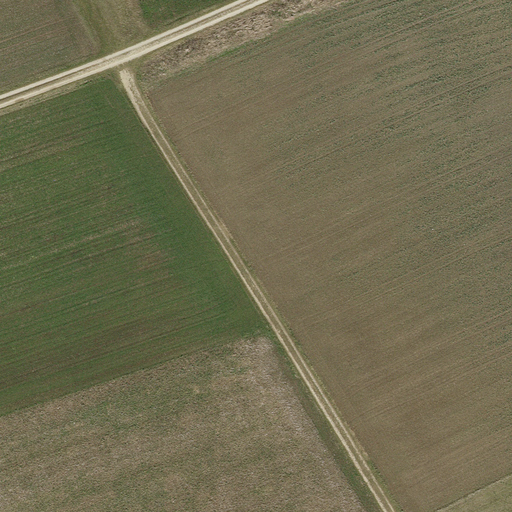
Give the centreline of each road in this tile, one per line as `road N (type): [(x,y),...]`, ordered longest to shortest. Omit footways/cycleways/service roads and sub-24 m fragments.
road 1 (track): [(392,511),(118,58)]
road 2 (track): [(0,100),(256,0)]
